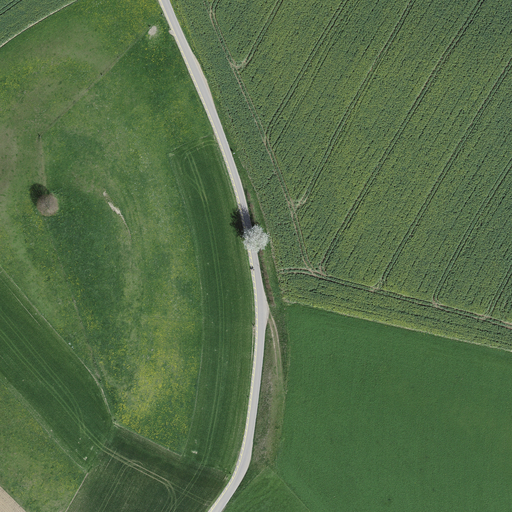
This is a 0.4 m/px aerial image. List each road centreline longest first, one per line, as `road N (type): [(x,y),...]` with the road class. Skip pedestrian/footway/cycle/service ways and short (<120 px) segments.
road 1 (unclassified): [(214,511),(244,457),(260,297),(223,141),(164,0)]
road 2 (track): [(260,297),(511,349)]
